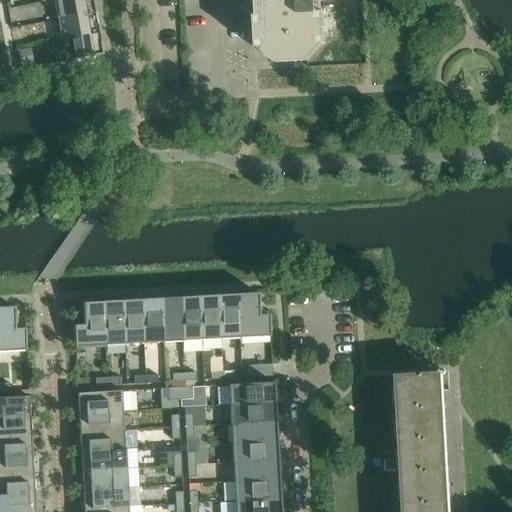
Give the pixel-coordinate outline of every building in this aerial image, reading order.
[(91,0),(55,0),(54,0),(57,20),(94,14),(91,0)] [(252,0),(256,49),(258,49),(259,49),(276,64),(308,62),(323,45),(326,45),(323,0),(252,0)] [(94,14),(57,20),(61,41),(98,34),(94,14)] [(98,34),(61,41),(64,62),(102,55),(98,34)] [(27,49),(18,51),(21,66),(30,64),(27,49)] [(257,294),(236,295),(239,339),(269,337),(269,338),(270,338),(268,315),(258,316),(257,294)] [(236,295),(217,296),(220,340),(239,339),(236,295)] [(217,296),(198,297),(201,341),(220,340),(217,296)] [(198,297),(179,298),(181,342),(201,341),(198,297)] [(179,298),(160,299),(162,343),(181,342),(179,298)] [(160,299),(141,300),(143,344),(162,343),(160,299)] [(141,300),(121,302),(124,345),(143,344),(141,300)] [(121,302),(102,303),(105,347),(124,345),(121,302)] [(73,326),(74,349),(75,349),(75,348),(105,347),(102,303),(82,304),(83,326),(73,326)] [(13,308),(0,308),(0,352),(25,351),(26,351),(24,329),(14,330),(13,308)] [(271,365),(270,365),(247,366),(248,378),(272,377),(271,365)] [(234,371),(222,372),(222,380),(234,379),(234,371)] [(222,380),(222,372),(210,373),(210,381),(222,380)] [(195,373),(183,374),(184,382),(196,381),(195,373)] [(442,373),(396,376),(403,511),(444,511),(439,407),(444,407),(442,373)] [(184,382),(183,374),(171,375),(172,383),(184,382)] [(145,384),(145,376),(133,377),(133,385),(145,384)] [(157,376),(145,376),(145,384),(157,384),(157,376)] [(107,386),(107,378),(95,379),(95,387),(107,386)] [(119,378),(107,378),(107,386),(119,386),(119,378)] [(228,386),(229,406),(273,403),(272,383),(228,386)] [(9,384),(0,384),(0,392),(9,392),(9,384)] [(180,400),(179,388),(167,389),(168,401),(180,400)] [(191,388),(179,388),(180,400),(192,400),(191,388)] [(77,394),(78,415),(122,412),(121,392),(77,394)] [(0,398),(0,418),(29,417),(28,397),(0,398)] [(273,403),(229,406),(230,425),(274,423),(273,403)] [(122,412),(78,415),(79,434),(123,431),(122,412)] [(184,416),(184,428),(192,427),(192,415),(184,416)] [(170,417),(170,429),(178,428),(178,416),(170,417)] [(29,417),(0,418),(0,438),(30,436),(29,417)] [(274,423),(230,425),(232,444),(275,442),(274,423)] [(192,427),(184,428),(185,440),(193,439),(192,427)] [(178,428),(170,429),(171,441),(179,440),(178,428)] [(123,431),(79,434),(80,453),(124,450),(123,431)] [(30,436),(0,438),(0,457),(32,456),(30,436)] [(275,442),(232,444),(233,463),(277,461),(275,442)] [(124,450),(80,453),(81,472),(125,470),(124,450)] [(172,455),(173,467),(181,466),(180,454),(172,455)] [(186,454),(187,466),(195,466),(194,454),(186,454)] [(32,456),(0,457),(0,476),(33,475),(32,456)] [(277,461),(233,463),(234,483),(278,480),(277,461)] [(181,466),(173,467),(173,479),(181,478),(181,466)] [(195,466),(187,466),(187,478),(195,478),(195,466)] [(125,470),(81,472),(82,491),(126,489),(125,470)] [(33,475),(0,476),(0,495),(34,494),(33,475)] [(278,480),(234,483),(235,502),(279,499),(278,480)] [(126,489),(82,491),(83,510),(127,508),(126,489)] [(188,492),(189,504),(197,504),(196,492),(188,492)] [(174,493),(175,505),(183,505),(182,493),(174,493)] [(34,511),(34,494),(0,495),(0,511),(34,511)] [(279,511),(279,499),(235,502),(235,511),(279,511)]
